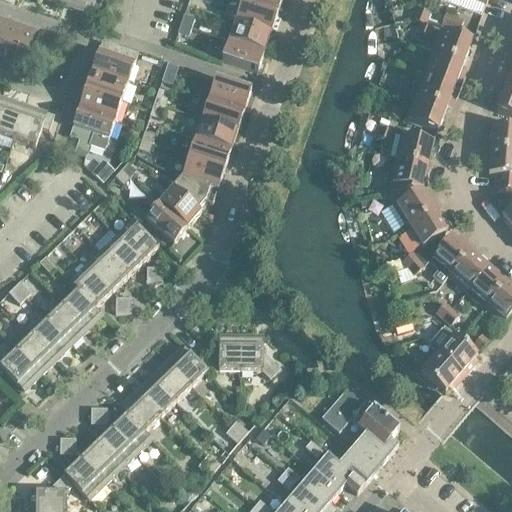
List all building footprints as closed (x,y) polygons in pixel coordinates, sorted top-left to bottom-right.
[(64,0),(62,7),(90,17),(95,2),(90,0),(64,0)] [(277,17),(283,0),(243,0),(241,5),(277,17)] [(464,0),(485,8),(488,0),(464,0)] [(271,36),(277,17),(241,5),(235,24),(271,36)] [(412,23),(420,26),(426,28),(431,16),(417,11),(412,23)] [(450,32),(454,20),(446,17),(441,29),(450,32)] [(194,22),(184,18),(181,27),(191,31),(194,22)] [(459,36),(463,24),(454,20),(450,32),(459,36)] [(228,43),(264,55),(271,36),(235,24),(228,43)] [(434,31),(426,28),(420,26),(417,35),(431,40),(434,31)] [(178,36),(188,40),(191,31),(181,27),(178,36)] [(424,50),(423,53),(432,56),(463,68),(471,45),(440,33),(433,53),(424,50)] [(228,43),(221,64),(257,76),(264,55),(228,43)] [(128,85),(135,66),(138,57),(102,44),(92,73),(128,85)] [(432,56),(423,79),(459,92),(464,77),(460,76),(463,68),(432,56)] [(142,58),(141,61),(156,67),(157,63),(142,58)] [(164,75),(175,79),(178,70),(167,66),(164,75)] [(505,92),(511,94),(511,68),(509,67),(503,83),(508,84),(505,92)] [(121,104),(128,85),(92,73),(85,92),(121,104)] [(172,88),(175,79),(164,75),(161,84),(172,88)] [(423,79),(414,101),(446,113),(448,106),(453,107),(459,92),(423,79)] [(251,95),(216,83),(215,83),(208,101),(244,113),(251,95)] [(156,100),(167,103),(170,94),(159,91),(156,100)] [(115,124),(121,104),(85,92),(79,112),(115,124)] [(511,120),(511,94),(505,92),(496,115),(511,120)] [(153,109),(164,112),(167,103),(156,100),(153,109)] [(208,101),(202,120),(238,132),(244,113),(208,101)] [(414,101),(406,124),(437,136),(446,113),(414,101)] [(26,109),(6,102),(0,118),(0,138),(14,144),(26,109)] [(398,121),(402,112),(390,108),(386,117),(398,121)] [(49,134),(54,119),(26,109),(14,144),(35,151),(42,131),(49,134)] [(150,117),(161,121),(164,112),(153,109),(150,117)] [(104,153),(108,142),(115,124),(79,112),(69,139),(79,143),(74,156),(86,160),(90,148),(104,153)] [(238,132),(202,120),(195,140),(231,152),(238,132)] [(490,152),(511,154),(511,130),(492,128),(490,152)] [(131,130),(128,138),(137,141),(139,133),(131,130)] [(380,131),(377,139),(389,144),(392,135),(380,131)] [(155,138),(144,134),(141,143),(152,147),(155,138)] [(401,138),(395,161),(428,168),(433,146),(401,138)] [(225,171),(231,152),(195,140),(189,159),(225,171)] [(138,152),(149,156),(152,147),(141,143),(138,152)] [(511,191),(511,154),(490,152),(488,177),(495,178),(494,197),(511,191)] [(182,179),(218,191),(225,171),(189,159),(182,179)] [(428,168),(395,161),(387,199),(387,200),(423,193),(422,193),(428,168)] [(136,174),(128,167),(121,174),(130,181),(136,174)] [(115,181),(123,188),(130,181),(121,174),(115,181)] [(182,179),(182,180),(172,191),(197,213),(198,212),(204,205),(212,208),(218,191),(182,179)] [(187,231),(201,215),(198,212),(197,213),(172,191),(159,206),(187,231)] [(353,191),(351,199),(364,202),(366,193),(353,191)] [(511,231),(511,191),(494,197),(493,199),(507,215),(502,219),(511,231)] [(387,200),(407,231),(435,213),(423,193),(387,200)] [(370,202),(359,205),(360,211),(372,209),(370,202)] [(159,206),(145,222),(173,247),(187,231),(159,206)] [(407,231),(420,252),(448,234),(435,213),(407,231)] [(81,225),(76,229),(81,234),(85,230),(81,225)] [(158,251),(133,225),(117,240),(142,266),(158,251)] [(451,239),(429,264),(439,272),(432,280),(440,287),(447,279),(469,254),(451,239)] [(142,266),(117,240),(101,256),(127,282),(142,266)] [(447,279),(466,296),(488,271),(469,254),(447,279)] [(402,264),(408,271),(418,263),(412,255),(402,264)] [(86,271),(111,297),(127,282),(101,256),(86,271)] [(39,266),(50,278),(56,272),(45,260),(39,266)] [(418,263),(408,271),(414,278),(424,270),(418,263)] [(86,271),(70,286),(77,294),(95,312),(96,312),(111,297),(86,271)] [(146,279),(162,279),(162,271),(146,271),(146,279)] [(466,296),(484,311),(506,286),(488,271),(466,296)] [(162,287),(162,279),(146,279),(146,287),(162,287)] [(25,302),(31,297),(20,285),(14,291),(25,302)] [(484,311),(503,328),(511,317),(511,291),(506,286),(484,311)] [(14,291),(8,296),(19,308),(25,302),(14,291)] [(86,335),(103,319),(96,312),(95,312),(77,294),(61,309),(86,335)] [(115,309),(131,309),(131,301),(115,301),(115,309)] [(442,323),(452,312),(445,306),(435,317),(442,323)] [(61,309),(45,324),(71,350),(86,335),(61,309)] [(131,317),(131,309),(115,309),(115,317),(131,317)] [(452,312),(442,323),(450,329),(459,318),(452,312)] [(45,324),(30,339),(55,365),(71,350),(45,324)] [(436,355),(464,380),(475,367),(471,364),(477,358),(452,336),(444,330),(428,348),(436,355)] [(480,354),(481,353),(488,344),(481,338),(473,348),(480,354)] [(30,339),(14,354),(40,380),(55,365),(30,339)] [(241,339),(218,339),(218,361),(194,361),(208,375),(240,375),(241,339)] [(270,383),(280,373),(271,364),(263,356),(263,339),(241,339),(240,375),(263,376),(270,383)] [(194,361),(183,349),(167,364),(192,390),(208,375),(194,361)] [(0,368),(0,370),(24,395),(40,380),(14,354),(0,368)] [(420,373),(445,395),(451,389),(454,392),(464,380),(436,355),(420,373)] [(176,406),(192,390),(167,364),(151,380),(176,406)] [(160,421),(176,406),(151,380),(135,395),(160,421)] [(338,468),(351,479),(364,490),(398,450),(390,443),(398,434),(348,391),(321,422),(339,437),(350,423),(366,436),(338,468)] [(135,395),(119,410),(126,418),(145,437),(145,436),(160,421),(135,395)] [(99,412),(91,412),(91,428),(99,428),(99,412)] [(99,428),(107,428),(107,412),(99,412),(99,428)] [(137,458),(152,443),(145,436),(145,437),(126,418),(111,432),(137,458)] [(248,435),(236,425),(231,431),(243,441),(248,435)] [(226,437),(238,447),(243,441),(231,431),(226,437)] [(111,432),(95,447),(121,473),(137,458),(111,432)] [(60,442),(59,458),(67,458),(68,442),(60,442)] [(75,458),(76,442),(68,442),(67,458),(75,458)] [(305,451),(315,460),(321,454),(310,445),(305,451)] [(95,447),(80,463),(105,489),(121,473),(95,447)] [(364,490),(351,479),(338,468),(327,458),(312,476),(337,498),(346,488),(357,498),(364,490)] [(220,469),(208,459),(203,465),(215,475),(220,469)] [(105,489),(80,463),(64,478),(74,488),(89,504),(105,489)] [(198,471),(209,481),(215,475),(203,465),(198,471)] [(283,477),(294,487),(299,481),(288,471),(283,477)] [(312,476),(299,491),(323,511),(334,511),(329,507),(337,498),(312,476)] [(294,487),(283,477),(277,483),(288,493),(294,487)] [(64,478),(46,495),(30,495),(29,511),(66,511),(66,495),(74,488),(64,478)] [(284,508),(289,511),(323,511),(299,491),(284,508)]
